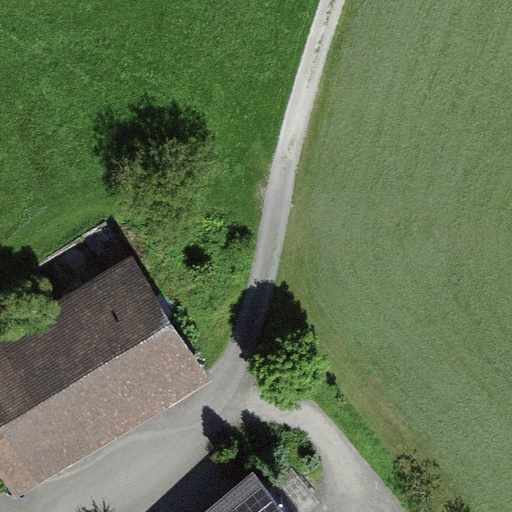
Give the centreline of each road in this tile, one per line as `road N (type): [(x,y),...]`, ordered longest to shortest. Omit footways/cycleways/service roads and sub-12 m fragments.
road 1 (track): [(337,0),(294,135),(258,322),(225,403),(77,511)]
road 2 (track): [(380,511),(325,441),(292,417),(225,403)]
